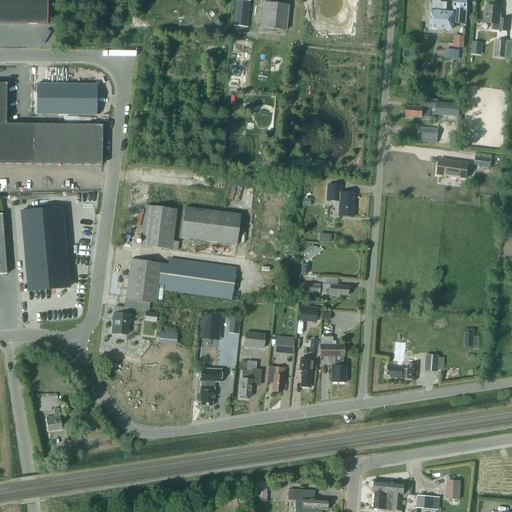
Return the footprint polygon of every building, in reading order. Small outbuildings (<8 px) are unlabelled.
[(0,0),(0,23),(47,24),(47,0),(0,0)] [(236,0),(234,25),(246,26),(249,0),(246,0),(236,0)] [(282,5),(282,0),(261,0),(262,3),(263,3),(261,28),(285,30),(287,5),(282,5)] [(425,0),(426,0),(433,1),(432,11),(431,11),(429,27),(451,29),(452,22),(455,22),(456,19),(452,19),(453,13),(445,12),(446,3),(440,2),(439,0),(425,0)] [(486,6),(485,14),(483,14),(482,23),(493,24),(492,30),(507,32),(509,19),(500,18),(501,8),(486,6)] [(457,9),(456,19),(455,22),(455,23),(465,24),(466,10),(457,9)] [(459,40),(455,40),(454,47),(463,48),(464,37),(459,36),(459,40)] [(496,40),(495,56),(505,57),(505,51),(506,41),(496,40)] [(472,41),(471,53),(481,54),(483,42),(472,41)] [(240,88),(245,53),(231,51),(227,87),(240,88)] [(0,163),(102,165),(102,125),(7,124),(7,83),(0,83),(0,163)] [(96,115),(96,85),(36,84),(36,114),(96,115)] [(437,102),(436,115),(456,117),(456,121),(461,121),(462,108),(460,107),(460,104),(437,102)] [(434,118),(434,111),(430,111),(430,110),(422,109),(423,107),(414,107),(406,107),(405,116),(413,116),(413,117),(421,118),(422,117),(434,118)] [(417,141),(437,143),(439,129),(418,127),(417,141)] [(474,165),(489,168),(491,160),(475,157),(474,165)] [(436,174),(465,178),(468,164),(438,160),(436,174)] [(338,215),(352,216),(353,192),(340,192),(340,185),(327,184),(326,201),(339,201),(338,215)] [(141,246),(172,249),(178,250),(179,242),(173,241),(176,210),(146,206),(141,246)] [(61,207),(21,211),(28,291),(69,287),(61,207)] [(180,238),(237,245),(241,214),(184,207),(180,238)] [(286,244),(284,262),(293,263),(294,245),(286,244)] [(305,259),(304,259),(307,262),(323,250),(320,247),(318,249),(305,259)] [(131,259),(126,299),(134,300),(133,309),(148,311),(149,302),(155,303),(158,284),(166,285),(165,290),(232,299),(236,268),(169,259),(169,265),(131,259)] [(301,291),(318,292),(319,283),(301,282),(301,291)] [(346,295),(347,286),(322,284),(321,291),(324,291),(324,295),(339,297),(339,294),(346,295)] [(300,306),(298,320),(317,322),(318,308),(300,306)] [(115,307),(114,314),(112,333),(127,335),(128,323),(129,323),(130,315),(127,314),(128,308),(115,307)] [(200,331),(200,340),(220,342),(223,317),(215,316),(202,315),(200,331)] [(239,319),(230,318),(229,332),(237,333),(239,319)] [(158,341),(177,342),(177,331),(158,331),(158,341)] [(246,332),(244,347),(264,349),(265,334),(246,332)] [(276,350),(292,352),(293,339),(277,337),(276,350)] [(319,357),(334,357),(343,357),(344,357),(344,345),(332,344),(332,337),(320,337),(320,344),(319,344),(319,357)] [(317,353),(318,340),(311,339),(309,353),(317,353)] [(443,364),(443,358),(437,358),(438,356),(426,355),(424,371),(436,372),(436,369),(437,364),(443,364)] [(343,357),(334,357),(335,366),(332,366),(332,382),(346,382),(346,366),(343,366),(343,357)] [(302,378),(301,386),(310,387),(311,379),(313,360),(300,358),(299,371),(302,371),(301,378),(302,378)] [(247,361),(246,371),(243,370),(240,396),(250,397),(252,378),(260,378),(261,370),(255,369),(256,362),(247,361)] [(386,369),(386,376),(390,376),(390,377),(402,379),(402,376),(406,377),(406,380),(415,380),(416,365),(407,365),(407,371),(402,370),(402,369),(403,367),(386,365),(386,369)] [(272,380),(272,383),(273,383),(273,391),(282,392),(282,384),(283,384),(284,376),(284,368),(282,368),(274,367),(268,367),(267,379),(272,380)] [(200,405),(212,406),(213,398),(214,398),(215,382),(221,382),(221,370),(201,369),(200,381),(202,381),(202,387),(200,387),(200,394),(198,394),(197,395),(196,400),(198,401),(199,401),(199,402),(201,402),(200,405)] [(33,400),(33,412),(51,410),(51,407),(58,407),(57,393),(49,394),(37,395),(38,399),(33,400)] [(46,417),(48,431),(62,429),(60,415),(46,417)] [(411,495),(412,485),(375,481),(374,492),(375,492),(374,508),(402,511),(404,494),(411,495)] [(461,481),(449,481),(448,493),(450,493),(450,499),(460,499),(460,493),(461,481)] [(253,501),(266,502),(267,482),(254,482),(253,501)] [(312,491),(288,489),(287,500),(295,501),(294,508),(295,508),(294,511),(321,511),(322,509),(327,509),(327,500),(312,499),(312,491)] [(416,508),(438,509),(439,496),(417,495),(416,508)]
